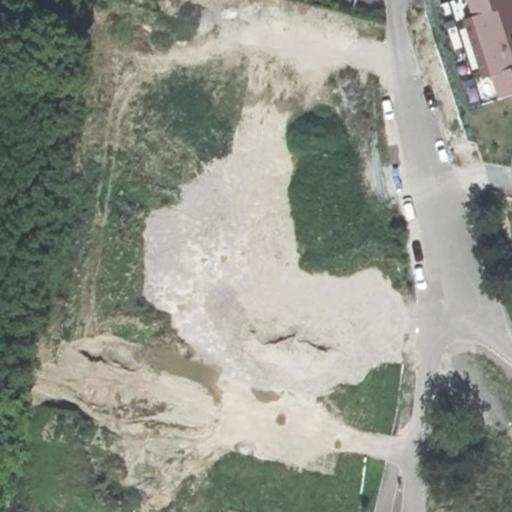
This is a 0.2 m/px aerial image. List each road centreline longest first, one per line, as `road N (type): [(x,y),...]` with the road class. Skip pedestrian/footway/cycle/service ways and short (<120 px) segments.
road 1 (residential): [(397,0),(428,175)]
road 2 (unclassified): [(442,337),(429,365),(415,511)]
